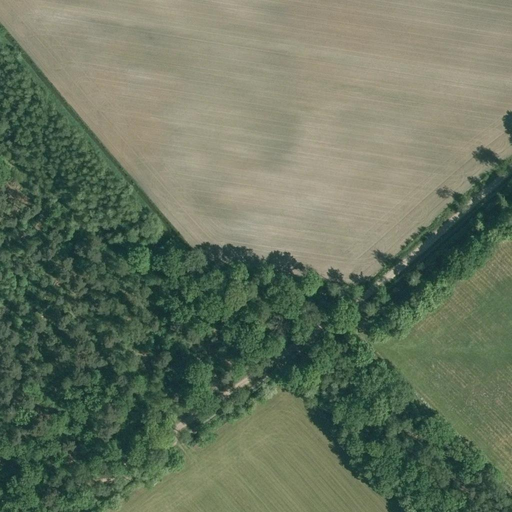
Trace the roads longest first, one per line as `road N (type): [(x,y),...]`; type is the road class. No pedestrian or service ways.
road 1 (track): [(77,511),(119,471),(379,283),(511,168)]
road 2 (track): [(511,209),(344,355),(322,328)]
